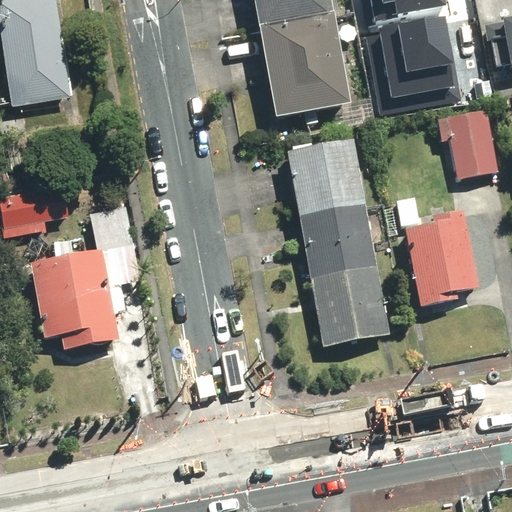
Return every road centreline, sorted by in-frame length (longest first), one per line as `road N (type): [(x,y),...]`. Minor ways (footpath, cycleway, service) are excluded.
road 1 (residential): [(151,0),(238,470)]
road 2 (primary): [(238,470),(511,422)]
road 3 (primary): [(22,511),(238,470)]
